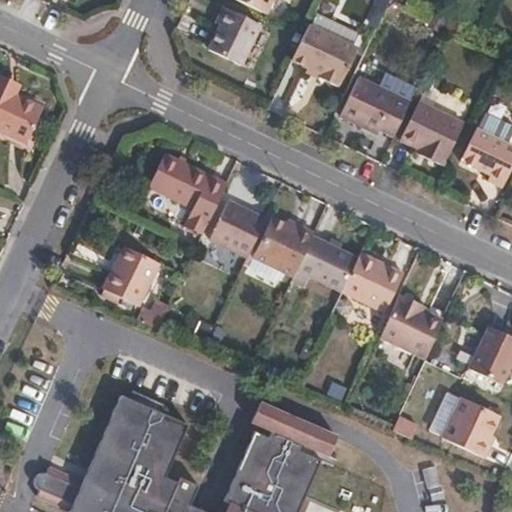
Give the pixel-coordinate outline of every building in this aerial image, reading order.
[(239,0),(265,12),(270,0),(239,0)] [(318,0),(314,8),(336,18),(344,0),(318,0)] [(260,23),(230,8),(210,49),(241,64),(260,23)] [(198,34),(203,23),(185,14),(179,26),(198,34)] [(355,45),(308,21),(303,31),(293,53),(306,60),(320,67),(317,72),(332,80),(334,76),(339,79),(355,45)] [(320,67),(306,60),(304,66),(317,72),(320,67)] [(395,129),(411,96),(362,74),(344,110),(379,128),(382,123),(395,129)] [(5,91),(8,84),(0,79),(0,129),(23,141),(40,107),(12,94),(5,91)] [(16,87),(8,84),(5,91),(12,94),(16,87)] [(426,147),(424,152),(441,160),(462,119),(421,99),(401,135),(418,143),(426,147)] [(477,127),(475,126),(459,159),(489,174),(487,180),(501,186),(511,162),(511,143),(507,141),(511,132),(511,121),(509,120),(506,121),(484,111),(477,127)] [(416,148),(424,152),(426,147),(418,143),(416,148)] [(201,232),(226,181),(166,152),(149,186),(192,206),(185,223),(201,232)] [(246,256),(264,217),(227,199),(207,237),(246,256)] [(310,236),(312,231),(298,224),(296,229),(284,222),(271,217),(251,257),(291,275),(294,269),(310,236)] [(296,229),(298,224),(286,219),(284,222),(296,229)] [(340,290),(356,258),(310,236),(294,269),(340,290)] [(124,244),(102,290),(105,291),(117,297),(137,306),(158,261),(124,244)] [(400,273),(359,252),(356,258),(340,290),(384,313),(400,273)] [(105,291),(103,295),(115,301),(117,297),(105,291)] [(426,360),(443,321),(416,308),(418,303),(399,293),(379,337),(426,360)] [(152,298),(142,320),(155,325),(165,303),(152,298)] [(511,307),(500,303),(499,302),(481,345),(511,358),(511,307)] [(444,393),(426,430),(440,436),(457,399),(444,393)] [(294,511),(318,460),(299,451),(302,445),(327,456),(335,437),(305,423),(304,424),(289,417),(289,416),(258,403),(250,422),(255,424),(269,430),(266,437),(252,431),(251,430),(221,500),(230,504),(226,511),(204,511),(195,508),(193,511),(184,511),(188,505),(197,485),(178,477),(176,482),(163,476),(186,424),(119,394),(80,481),(46,466),(44,472),(42,472),(40,472),(39,472),(36,472),(35,473),(34,475),(32,476),(32,479),(31,480),(32,484),(35,487),(37,488),(34,494),(68,509),(66,511),(147,511),(148,511),(147,511),(294,511)] [(457,399),(440,436),(439,438),(481,458),(488,442),(484,440),(496,416),(457,399)] [(397,415),(389,430),(410,440),(417,425),(397,415)] [(255,424),(252,431),(266,437),(269,430),(255,424)] [(436,467),(423,468),(424,488),(438,488),(436,467)] [(333,511),(307,500),(301,511),(333,511)]
